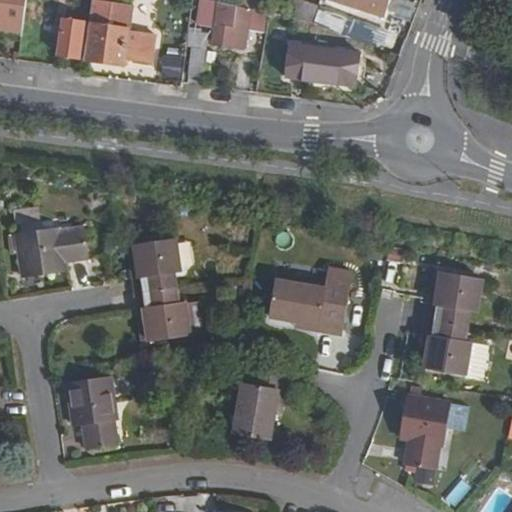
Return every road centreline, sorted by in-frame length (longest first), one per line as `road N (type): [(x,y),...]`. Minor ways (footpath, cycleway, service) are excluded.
road 1 (tertiary): [(387,137),(311,139),(0,97)]
road 2 (residential): [(57,494),(193,476),(335,501)]
road 3 (residential): [(30,312),(57,494)]
